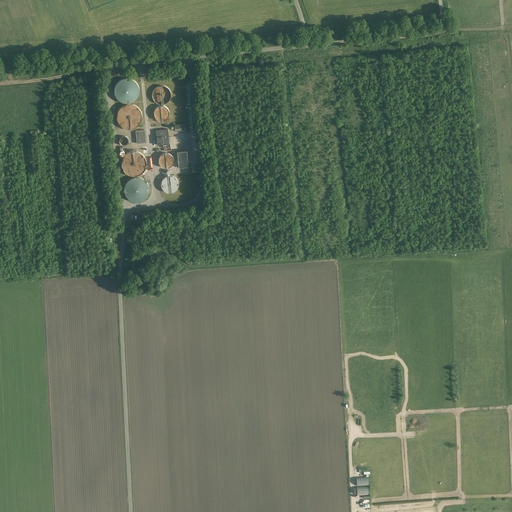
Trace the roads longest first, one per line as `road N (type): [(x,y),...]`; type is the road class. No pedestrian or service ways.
road 1 (unclassified): [(130,511),(122,227)]
road 2 (track): [(303,42),(511,28)]
road 3 (unclassified): [(142,63),(300,45),(305,33),(295,0)]
road 4 (unknown): [(156,204),(189,204),(200,190),(188,58)]
road 5 (unknown): [(353,511),(347,358)]
road 6 (track): [(0,83),(142,63)]
